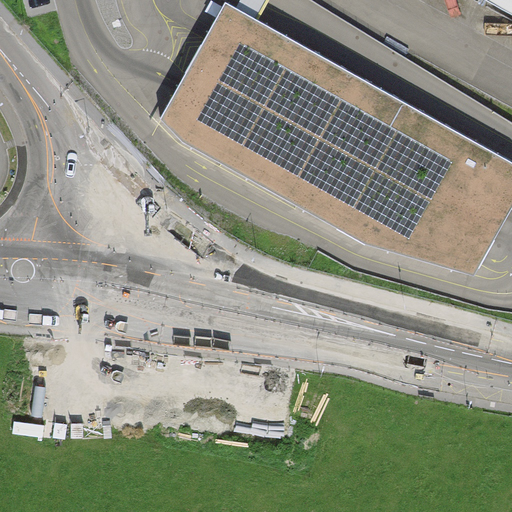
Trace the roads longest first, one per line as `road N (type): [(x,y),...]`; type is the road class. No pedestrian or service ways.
road 1 (primary): [(137,298),(203,301),(405,340)]
road 2 (primary): [(405,340),(158,240)]
road 3 (primary): [(100,179),(46,90),(7,59)]
road 4 (primary): [(7,59),(34,132),(39,197)]
road 5 (primary): [(29,287),(43,303),(81,318),(137,298)]
